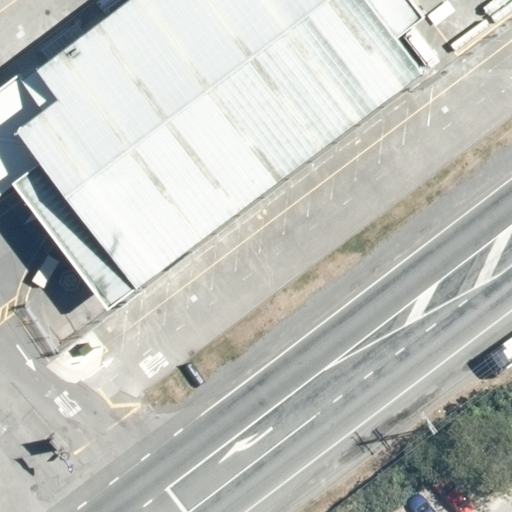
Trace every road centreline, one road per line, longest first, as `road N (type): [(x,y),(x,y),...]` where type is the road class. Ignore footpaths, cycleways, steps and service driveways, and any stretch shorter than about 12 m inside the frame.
road 1 (secondary): [(72,511),(511,186)]
road 2 (secondary): [(511,292),(220,511)]
